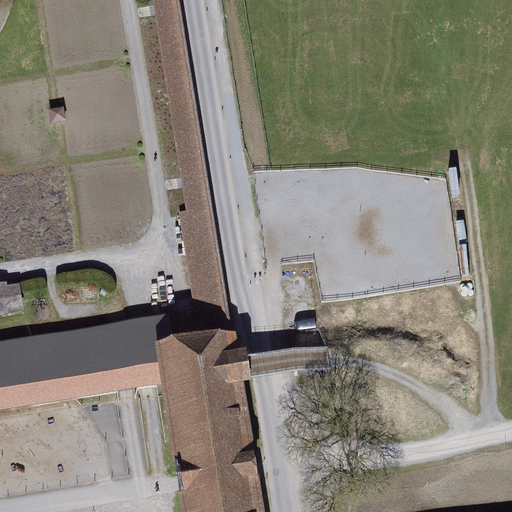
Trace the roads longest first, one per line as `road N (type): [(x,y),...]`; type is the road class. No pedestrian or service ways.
road 1 (track): [(219,158),(391,158),(443,165),(458,175),(468,190),(487,335),(488,408),(501,437)]
road 2 (track): [(194,0),(264,478)]
road 3 (track): [(237,380),(325,368),(363,373),(422,391),(466,442)]
road 4 (track): [(501,437),(264,478)]
